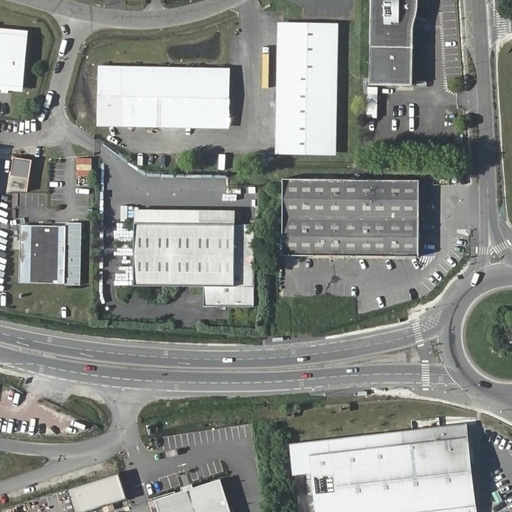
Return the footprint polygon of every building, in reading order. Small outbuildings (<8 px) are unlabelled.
[(419,24),(422,13),(423,10),(425,6),(426,2),(426,0),(376,0),(375,42),(418,43),(419,24)] [(429,16),(422,13),(419,24),(425,25),(428,21),(429,16)] [(289,23),(286,146),(337,147),(339,24),(289,23)] [(0,28),(0,34),(26,37),(27,31),(0,28)] [(0,82),(23,84),(26,37),(0,34),(0,82)] [(418,43),(375,42),(375,81),(417,81),(418,43)] [(107,60),(106,66),(233,70),(233,64),(107,60)] [(233,70),(106,66),(105,115),(231,120),(233,70)] [(368,86),(367,117),(377,117),(378,87),(368,86)] [(231,124),(231,120),(105,115),(105,120),(231,124)] [(418,179),(285,179),(284,254),(419,254),(418,179)] [(18,282),(27,282),(27,278),(54,278),(54,283),(78,283),(78,220),(63,220),(63,225),(42,225),(42,230),(31,230),(27,231),(26,232),(23,235),(22,238),(21,240),(19,240),(18,282)] [(131,285),(200,287),(200,306),(251,307),(252,222),(133,220),(131,285)] [(19,224),(19,240),(21,240),(22,238),(23,235),(26,232),(27,231),(31,230),(42,230),(42,225),(19,224)] [(319,511),(480,511),(471,423),(291,443),(295,474),(315,472),(319,511)] [(120,477),(70,492),(76,511),(79,511),(126,498),(120,477)] [(233,511),(224,481),(158,502),(161,511),(233,511)]
